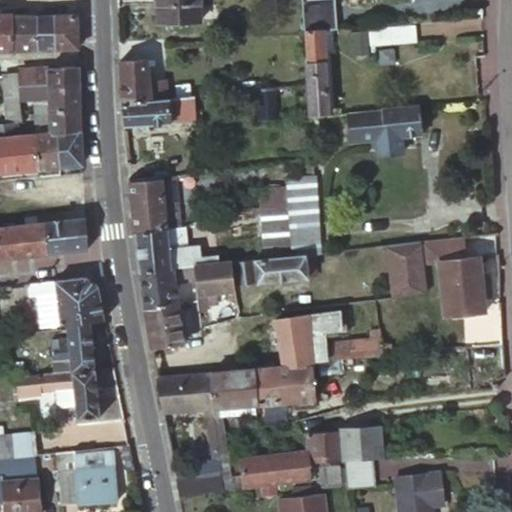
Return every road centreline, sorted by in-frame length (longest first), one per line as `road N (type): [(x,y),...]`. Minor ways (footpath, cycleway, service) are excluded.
road 1 (residential): [(99,0),(104,175),(117,258)]
road 2 (residential): [(117,258),(164,511)]
road 3 (unknown): [(137,366),(208,347),(234,334),(272,296),(323,283)]
